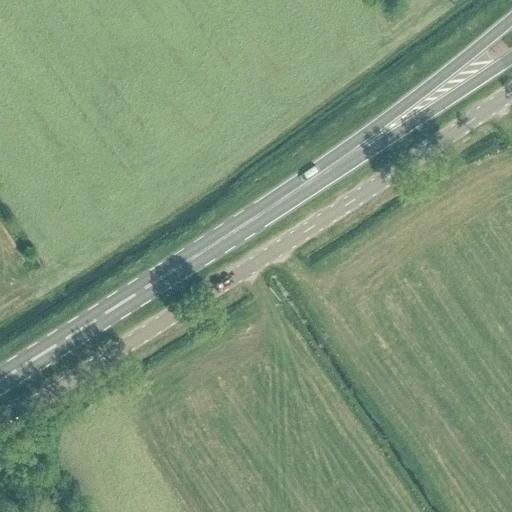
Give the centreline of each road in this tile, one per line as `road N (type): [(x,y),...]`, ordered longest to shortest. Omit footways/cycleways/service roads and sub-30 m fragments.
road 1 (unclassified): [(0,424),(511,92)]
road 2 (primary): [(145,287),(357,149)]
road 3 (primary): [(511,18),(362,134),(357,149)]
road 4 (primary): [(357,149),(371,148),(511,56)]
road 5 (primary): [(145,287),(0,378)]
